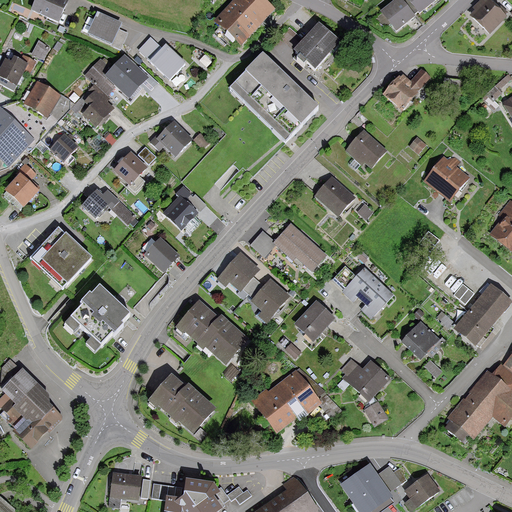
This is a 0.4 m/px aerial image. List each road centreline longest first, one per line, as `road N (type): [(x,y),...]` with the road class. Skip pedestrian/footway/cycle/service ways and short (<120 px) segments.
road 1 (residential): [(107,411),(152,328),(394,65)]
road 2 (residential): [(0,233),(62,211),(134,130),(184,106),(238,60)]
road 3 (residential): [(301,461),(183,460),(148,447),(107,411)]
road 4 (residential): [(107,411),(28,329),(0,248)]
road 5 (residential): [(76,0),(238,60)]
road 6 (residential): [(404,446),(511,323)]
road 7 (unknown): [(339,312),(441,405)]
road 8 (residential): [(511,500),(404,446)]
road 9 (unknown): [(511,285),(420,207)]
